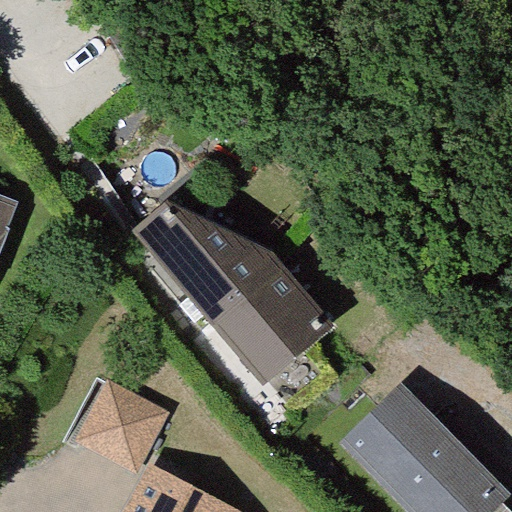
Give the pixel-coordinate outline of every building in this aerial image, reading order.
[(203,183),(116,252),(239,406),(326,337),(203,183)] [(0,249),(14,208),(0,203),(0,249)] [(163,417),(94,386),(65,450),(134,481),(163,417)] [(507,511),(406,400),(340,460),(387,511),(507,511)] [(183,511),(148,493),(137,511),(183,511)]
